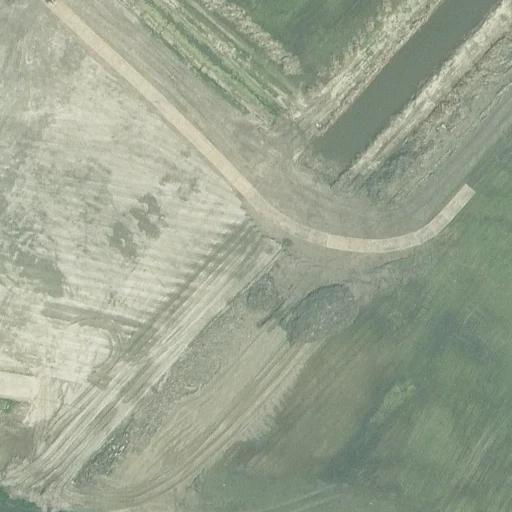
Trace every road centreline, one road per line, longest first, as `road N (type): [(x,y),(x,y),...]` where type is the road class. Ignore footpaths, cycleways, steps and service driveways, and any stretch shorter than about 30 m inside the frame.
road 1 (unclassified): [(0,387),(366,441)]
road 2 (unclassified): [(511,463),(366,441)]
